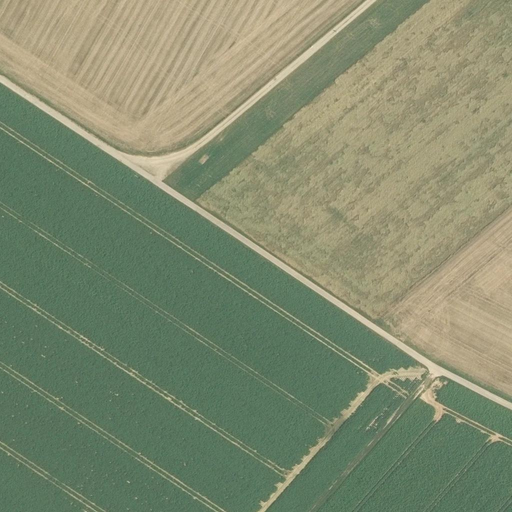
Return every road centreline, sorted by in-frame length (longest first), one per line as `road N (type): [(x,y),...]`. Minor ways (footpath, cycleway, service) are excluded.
road 1 (track): [(511,406),(436,368),(0,78)]
road 2 (track): [(372,0),(155,182)]
road 3 (track): [(313,511),(436,368)]
